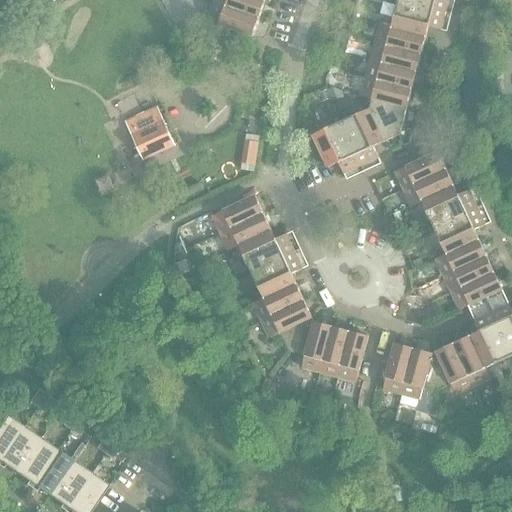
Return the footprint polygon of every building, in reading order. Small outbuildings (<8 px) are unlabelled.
[(259,20),(266,2),(260,0),(215,0),(214,3),(259,20)] [(441,31),(445,13),(400,0),(395,18),(429,28),(441,31)] [(399,0),(400,0),(445,13),(448,0),(399,0)] [(253,37),(259,20),(214,3),(208,21),(253,37)] [(429,28),(395,18),(392,27),(426,37),(429,28)] [(421,56),(426,37),(392,27),(392,28),(380,25),(375,44),(421,56)] [(212,61),(215,52),(190,43),(187,52),(212,61)] [(417,73),(421,56),(375,44),(371,61),(417,73)] [(412,91),(417,73),(371,61),(366,79),(412,91)] [(407,109),(412,91),(366,79),(361,97),(407,109)] [(344,98),(342,92),(333,88),(327,91),(332,103),(344,98)] [(330,99),(326,91),(320,93),(323,102),(330,99)] [(400,136),(407,109),(361,97),(367,111),(383,144),(400,136)] [(175,146),(158,108),(126,123),(143,161),(175,146)] [(383,144),(367,111),(342,123),(362,166),(379,158),(374,148),(383,144)] [(362,166),(342,123),(324,131),(339,164),(344,175),(362,166)] [(339,164),(324,131),(313,136),(328,169),(339,164)] [(403,190),(447,170),(439,153),(395,173),(403,190)] [(422,203),(455,187),(447,170),(403,190),(411,207),(422,202),(422,203)] [(115,189),(109,176),(95,182),(101,195),(115,189)] [(426,212),(459,196),(455,187),(422,203),(426,212)] [(434,229),(478,209),(470,191),(459,196),(426,212),(434,229)] [(221,234),(264,214),(256,197),(213,217),(221,234)] [(475,231),(486,226),(478,209),(434,229),(442,246),(475,231)] [(240,246),(272,231),(264,214),(221,234),(228,251),(240,246)] [(244,255),(276,240),(272,231),(240,246),(244,255)] [(446,255),(479,240),(475,231),(442,246),(446,255)] [(252,273),(295,253),(287,235),(276,240),(244,255),(252,273)] [(444,277),(487,257),(479,240),(446,255),(436,260),(444,277)] [(409,250),(405,244),(400,247),(403,253),(409,250)] [(292,275),(303,270),(295,253),(252,273),(260,290),(292,275)] [(451,294),(495,274),(487,257),(444,277),(451,294)] [(459,311),(503,291),(495,274),(451,294),(459,311)] [(264,298),(296,284),(292,275),(260,290),(264,298)] [(262,321),(304,301),(296,284),(264,298),(253,303),(262,321)] [(280,333),(312,318),(304,301),(262,321),(269,338),(280,333)] [(511,310),(509,305),(492,313),(511,355),(511,310)] [(511,356),(511,355),(492,313),(475,321),(480,332),(495,365),(511,356)] [(315,322),(314,322),(312,318),(280,333),(288,352),(305,357),(315,322)] [(320,373),(332,327),(315,322),(305,357),(302,368),(320,373)] [(337,378),(350,332),(332,327),(320,373),(337,378)] [(356,383),(368,337),(350,332),(337,378),(356,383)] [(495,365),(480,332),(471,336),(485,369),(495,365)] [(485,369),(471,336),(454,344),(473,388),(490,380),(485,369)] [(401,395),(414,349),(395,344),(383,391),(401,395)] [(473,388),(454,344),(437,352),(451,385),(456,396),(473,388)] [(422,389),(432,354),(414,349),(401,395),(419,400),(422,389)] [(437,352),(433,354),(432,354),(422,389),(419,400),(420,400),(418,408),(435,414),(434,392),(436,392),(451,385),(437,352)] [(37,408),(46,395),(38,390),(30,402),(37,408)] [(45,413),(54,401),(46,395),(37,408),(45,413)] [(71,431),(80,418),(72,413),(64,425),(71,431)] [(0,460),(23,428),(6,416),(0,423),(0,460)] [(79,436),(88,424),(80,418),(71,431),(79,436)] [(0,462),(17,474),(40,440),(23,428),(0,460),(0,462)] [(105,454),(113,441),(106,436),(97,449),(105,454)] [(33,485),(58,451),(40,440),(17,474),(33,485)] [(113,460),(121,447),(113,441),(105,454),(113,460)] [(49,496),(73,462),(58,451),(33,485),(49,496)] [(67,508),(91,474),(73,462),(49,496),(67,508)] [(71,511),(90,511),(108,486),(91,474),(67,508),(71,511)]
